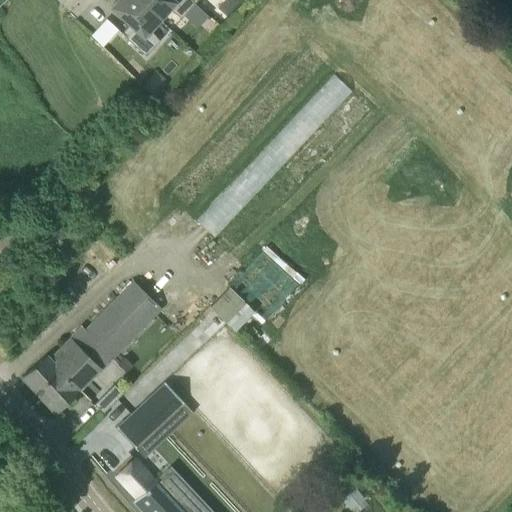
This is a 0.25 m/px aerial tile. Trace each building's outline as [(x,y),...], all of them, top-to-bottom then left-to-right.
[(121,33),(145,56),(159,41),(150,29),(159,19),(138,0),(115,0),(112,3),(113,4),(110,7),(133,28),(126,36),(122,32),(121,33)] [(138,0),(159,19),(168,9),(181,18),(194,3),(191,0),(138,0)] [(106,19),(91,35),(102,47),(118,30),(106,19)] [(334,71),(199,218),(217,235),(353,88),(334,71)] [(275,262),(265,254),(261,251),(228,286),(265,321),(299,284),(275,262)] [(81,327),(70,338),(101,368),(146,323),(160,308),(134,282),(86,331),(81,327)] [(101,368),(70,338),(49,359),(46,355),(21,376),(55,414),(101,368)] [(137,447),(187,404),(170,383),(119,426),(137,447)] [(183,511),(175,502),(186,492),(168,470),(155,481),(136,458),(116,475),(135,498),(132,501),(141,511),(183,511)]
